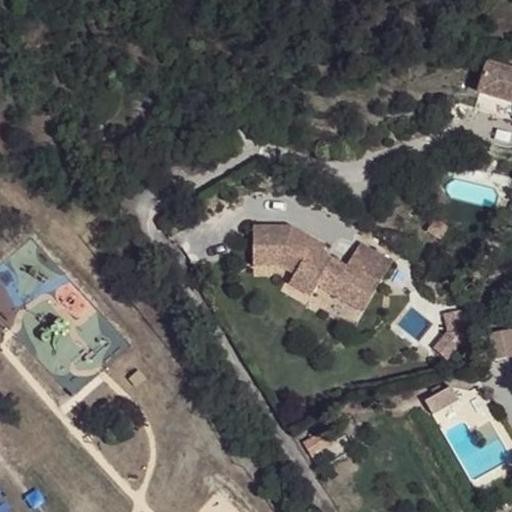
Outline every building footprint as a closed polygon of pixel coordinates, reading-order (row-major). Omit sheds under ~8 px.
[(511,65),(482,51),(469,78),(507,97),(500,111),(511,117),(511,65)] [(252,227),(252,266),(280,266),(294,275),(288,283),(310,297),(316,285),(344,302),(361,273),(378,282),(390,261),(358,243),(345,267),(321,253),(324,247),(290,226),(252,227)] [(378,282),(361,273),(344,302),(361,312),(378,282)] [(511,328),(499,331),(505,358),(511,356),(511,328)] [(448,361),(461,340),(447,331),(434,352),(448,361)] [(499,331),(488,333),(493,361),(505,358),(499,331)] [(450,386),(423,402),(430,415),(458,399),(450,386)] [(328,428),(303,444),(310,456),(336,442),(328,428)]
